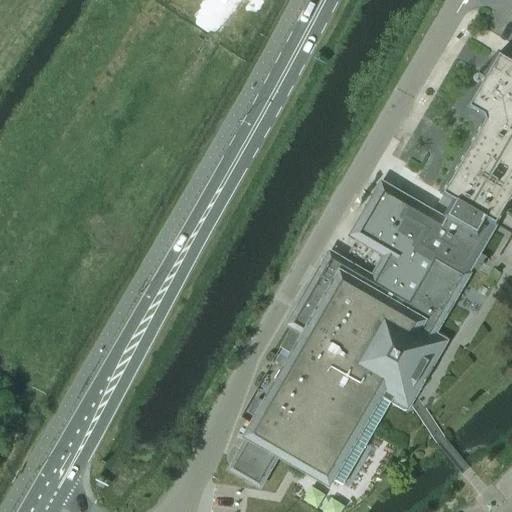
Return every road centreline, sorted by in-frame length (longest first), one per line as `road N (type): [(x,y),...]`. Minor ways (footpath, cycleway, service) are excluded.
road 1 (unclassified): [(179,511),(239,382),(459,0)]
road 2 (primary): [(50,489),(323,0)]
